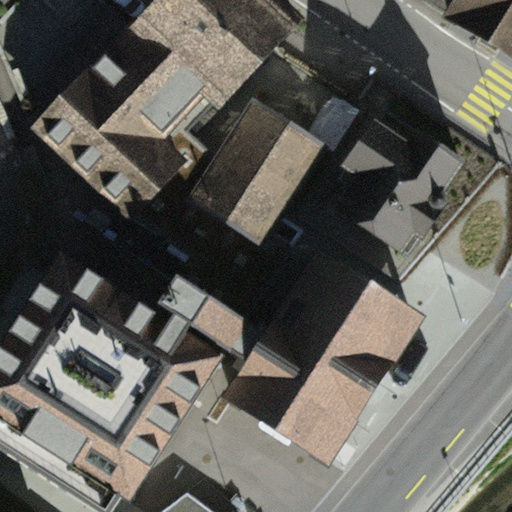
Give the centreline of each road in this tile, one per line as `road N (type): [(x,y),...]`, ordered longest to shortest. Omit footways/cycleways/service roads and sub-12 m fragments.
road 1 (secondary): [(511,345),(367,511)]
road 2 (secondary): [(343,0),(511,110)]
